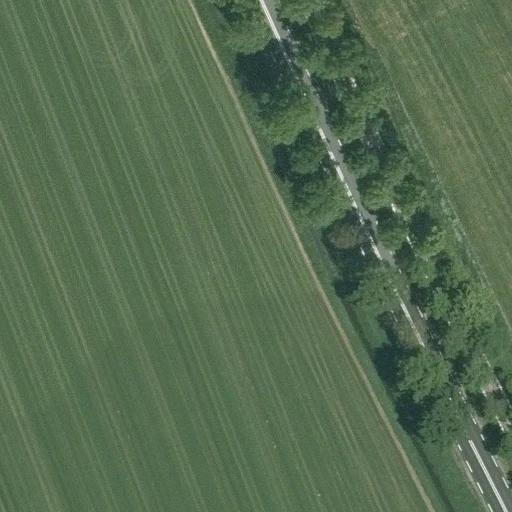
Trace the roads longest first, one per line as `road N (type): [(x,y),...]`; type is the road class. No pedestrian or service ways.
road 1 (primary): [(504,511),(264,0)]
road 2 (unclassified): [(511,433),(307,0)]
